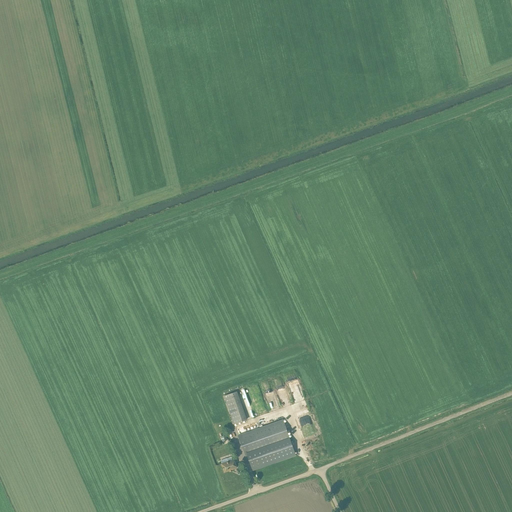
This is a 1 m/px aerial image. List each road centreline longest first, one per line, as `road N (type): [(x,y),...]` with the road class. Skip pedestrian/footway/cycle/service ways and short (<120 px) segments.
road 1 (track): [(320,469),(511,393)]
road 2 (unclassified): [(201,511),(320,469),(340,511)]
